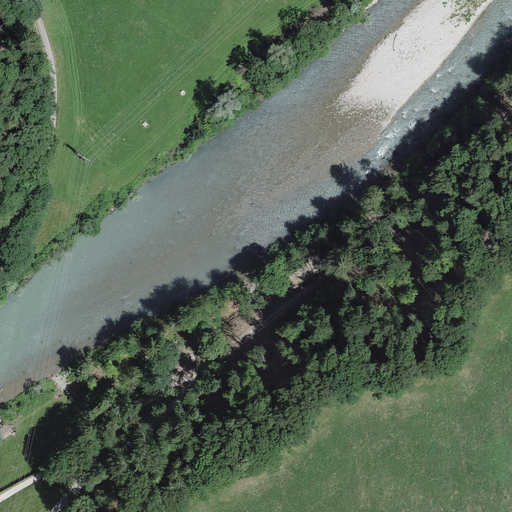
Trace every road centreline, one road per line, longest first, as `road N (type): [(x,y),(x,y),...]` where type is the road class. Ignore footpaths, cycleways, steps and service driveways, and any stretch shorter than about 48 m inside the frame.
road 1 (track): [(511,110),(314,284),(0,499)]
road 2 (track): [(32,0),(51,62),(54,107),(43,169),(0,236)]
road 3 (track): [(197,371),(179,400),(55,511)]
